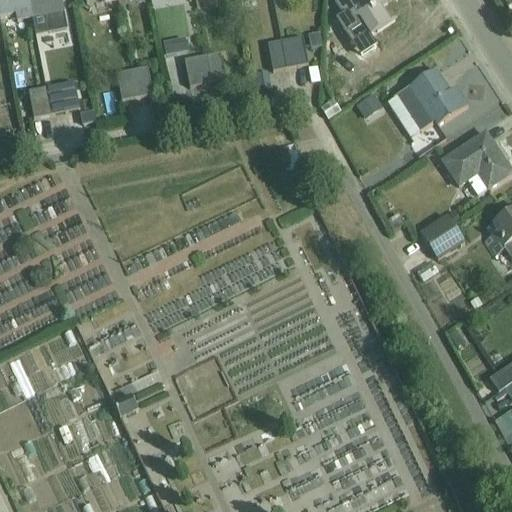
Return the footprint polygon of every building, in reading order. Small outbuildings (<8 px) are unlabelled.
[(0,0),(0,18),(1,25),(17,22),(18,27),(35,24),(29,0),(0,0)] [(29,0),(35,24),(38,40),(68,34),(61,0),(29,0)] [(118,0),(86,0),(88,8),(106,4),(107,9),(120,6),(118,0)] [(346,0),(345,1),(341,17),(361,47),(395,25),(395,24),(390,27),(379,12),(387,6),(384,1),(385,0),(346,0)] [(320,36),(309,38),(311,52),(322,50),(320,36)] [(185,42),(163,46),(166,60),(188,55),(185,42)] [(281,46),(287,73),(308,68),(303,42),(281,46)] [(287,73),(281,46),(269,48),(274,75),(287,73)] [(207,60),(212,87),(225,84),(220,58),(207,60)] [(212,87),(207,60),(185,64),(191,91),(212,87)] [(133,75),(138,102),(153,99),(148,72),(133,75)] [(138,102),(133,75),(117,78),(122,105),(138,102)] [(269,75),(257,78),(260,95),(272,93),(269,75)] [(394,103),(388,107),(412,144),(435,127),(438,132),(470,111),(457,92),(451,95),(437,75),(394,103)] [(48,92),(53,119),(80,113),(75,87),(48,92)] [(53,119),(48,92),(29,95),(35,122),(53,119)] [(374,99),(357,111),(366,124),(383,112),(374,99)] [(337,107),(324,116),(331,127),(344,118),(337,107)] [(511,172),(487,136),(441,166),(459,193),(469,187),(479,202),(488,195),(488,197),(511,180),(511,172)] [(430,251),(456,234),(454,232),(463,227),(455,216),(421,237),(430,251)] [(511,265),(511,216),(486,234),(491,241),(484,246),(495,261),(505,256),(511,265)] [(399,218),(387,225),(393,235),(406,229),(399,218)] [(456,234),(430,251),(440,265),(466,248),(456,234)] [(433,266),(417,276),(424,286),(440,277),(433,266)] [(505,393),(511,388),(511,369),(490,384),(499,397),(505,393)] [(130,399),(114,407),(121,424),(138,416),(130,399)] [(499,451),(511,444),(511,417),(506,403),(483,413),(499,451)] [(236,468),(263,457),(256,441),(229,452),(236,468)]
